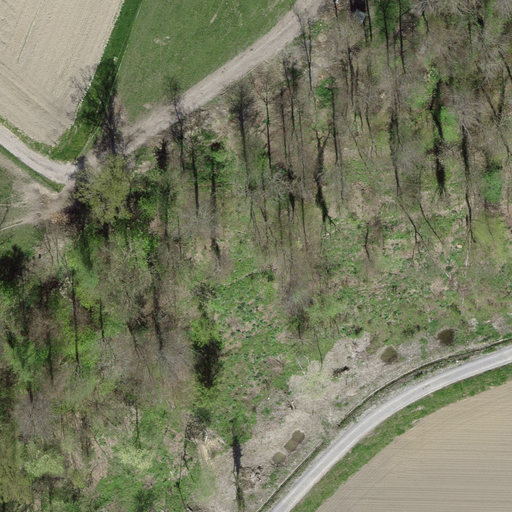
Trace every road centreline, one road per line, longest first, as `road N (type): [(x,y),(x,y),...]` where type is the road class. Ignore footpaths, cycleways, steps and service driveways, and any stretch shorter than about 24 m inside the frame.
road 1 (track): [(0,135),(47,173),(79,173),(277,47),(315,0)]
road 2 (track): [(280,511),(374,419),(451,376),(511,354)]
